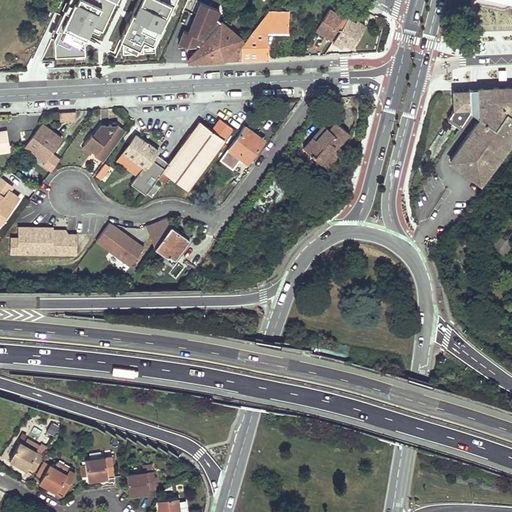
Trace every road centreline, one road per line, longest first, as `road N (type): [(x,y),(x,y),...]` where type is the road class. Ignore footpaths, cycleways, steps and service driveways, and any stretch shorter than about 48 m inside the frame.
road 1 (trunk): [(0,351),(280,389),(511,458)]
road 2 (trunk): [(511,433),(379,390),(193,348),(0,329)]
road 3 (residential): [(0,95),(321,79)]
road 4 (residential): [(321,79),(218,217),(167,207),(131,216),(76,195)]
road 5 (trunk): [(296,271),(283,285),(244,298),(0,302)]
road 6 (trunk): [(0,381),(187,445),(213,469),(225,509)]
road 7 (secondary): [(296,271),(225,509)]
road 8 (secondary): [(393,511),(425,308)]
road 9 (secondary): [(402,249),(388,198),(417,82)]
road 10 (secondary): [(396,80),(365,202),(339,232)]
